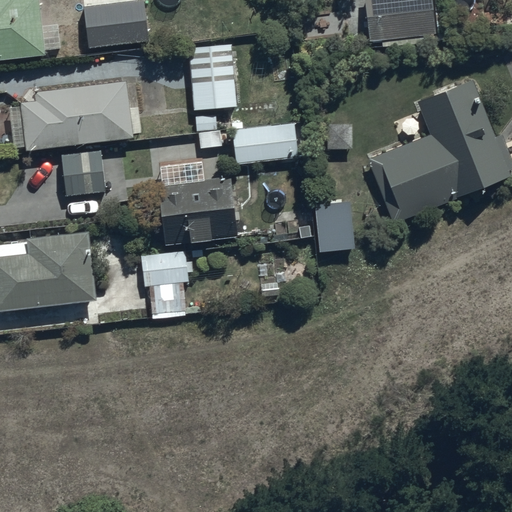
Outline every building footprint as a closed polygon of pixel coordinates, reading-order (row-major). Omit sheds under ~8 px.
[(0,0),(0,53),(43,49),(37,0),(0,0)] [(142,0),(82,0),(88,48),(147,40),(142,0)] [(431,0),(362,0),(367,37),(435,30),(431,0)] [(229,38),(186,41),(191,104),(234,101),(229,38)] [(33,92),(18,94),(24,144),(131,131),(124,74),(33,85),(33,92)] [(511,158),(500,129),(493,131),(470,74),(416,96),(429,128),(366,154),(393,219),(510,172),(508,167),(511,165),(511,158)] [(292,119),(231,125),(234,160),(296,154),(296,150),(304,149),(302,120),(292,121),(292,119)] [(98,144),(59,148),(64,191),(103,186),(98,144)] [(159,179),(154,180),(162,240),(235,232),(228,172),(204,175),(202,158),(158,164),(159,179)] [(25,246),(0,248),(0,302),(94,292),(86,224),(24,231),(25,246)] [(184,246),(139,251),(143,281),(146,280),(150,315),(186,311),(182,277),(187,277),(184,246)]
